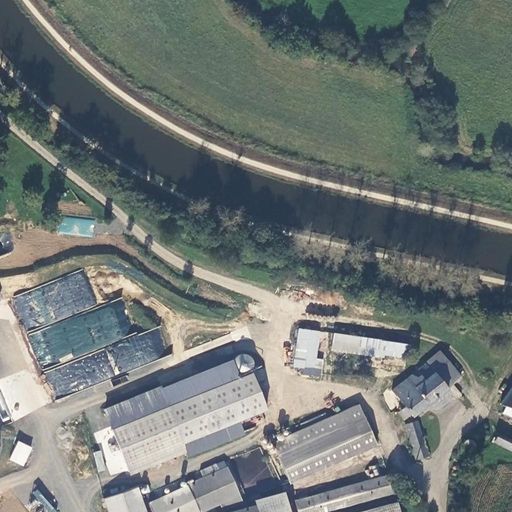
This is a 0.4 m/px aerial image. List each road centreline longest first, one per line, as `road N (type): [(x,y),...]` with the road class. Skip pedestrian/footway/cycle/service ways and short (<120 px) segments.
road 1 (track): [(0,111),(157,251),(281,306),(277,368),(286,382),(371,404),(397,461),(439,497)]
road 2 (track): [(483,386),(451,341),(281,306)]
